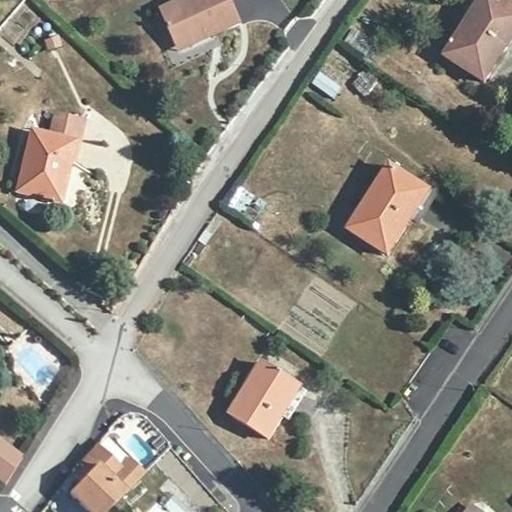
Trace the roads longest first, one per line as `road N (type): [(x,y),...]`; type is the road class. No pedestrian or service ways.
road 1 (residential): [(346,0),(206,195),(110,363)]
road 2 (residential): [(373,511),(511,307)]
road 3 (residential): [(110,363),(157,397),(261,511)]
road 4 (residential): [(110,363),(59,457),(11,511)]
road 5 (residential): [(0,268),(110,363)]
